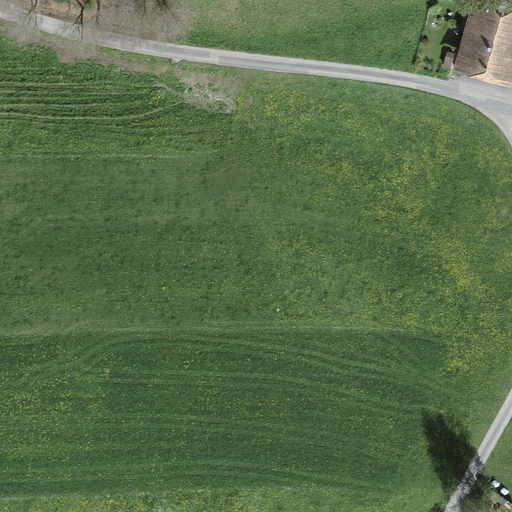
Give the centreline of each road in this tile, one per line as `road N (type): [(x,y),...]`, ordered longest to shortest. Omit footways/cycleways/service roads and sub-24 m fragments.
road 1 (unclassified): [(0,9),(136,45),(402,78),(511,104)]
road 2 (track): [(453,511),(511,402)]
